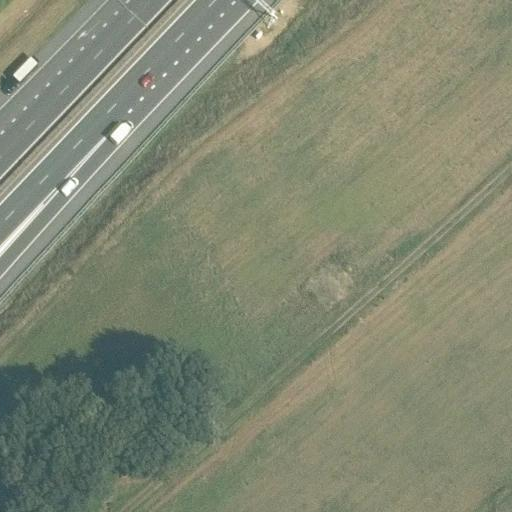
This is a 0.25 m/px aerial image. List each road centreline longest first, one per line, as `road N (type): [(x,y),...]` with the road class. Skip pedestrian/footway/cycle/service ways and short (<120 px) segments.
road 1 (track): [(511,170),(132,511)]
road 2 (motorway): [(148,0),(0,154)]
road 3 (motorway): [(0,251),(111,109)]
road 4 (motorway): [(0,226),(111,109)]
road 5 (motorway): [(111,109),(217,0)]
